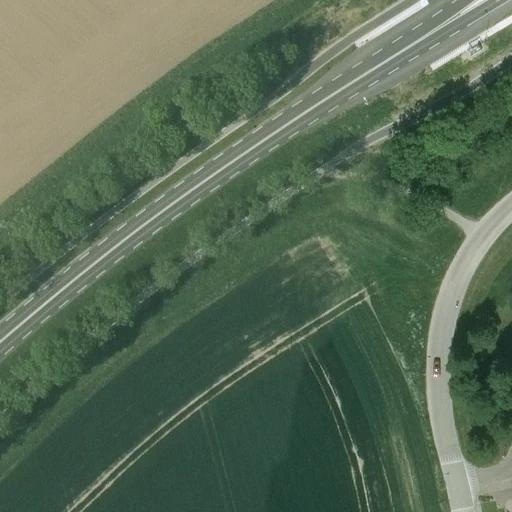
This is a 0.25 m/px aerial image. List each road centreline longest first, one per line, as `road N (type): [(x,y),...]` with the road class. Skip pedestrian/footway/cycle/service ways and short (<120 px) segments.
road 1 (secondary): [(0,337),(107,237),(477,0)]
road 2 (unclassified): [(450,456),(440,361),(446,303),(482,231),(511,204)]
